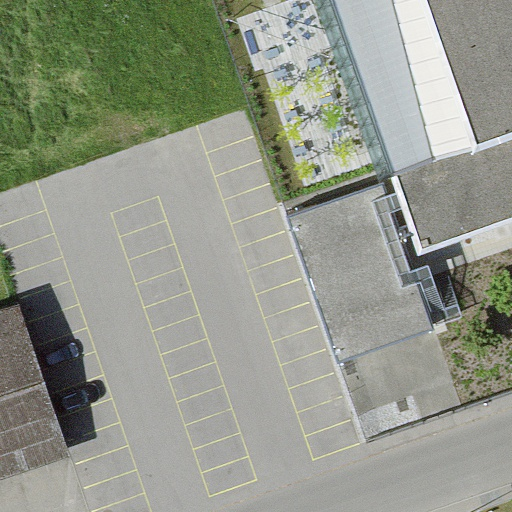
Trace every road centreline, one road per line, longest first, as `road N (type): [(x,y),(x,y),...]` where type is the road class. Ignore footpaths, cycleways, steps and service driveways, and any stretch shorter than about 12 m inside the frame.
road 1 (unknown): [(332,511),(224,220),(202,175),(163,159),(116,167),(89,183),(77,214),(79,259),(170,511)]
road 2 (unclassified): [(511,451),(340,511)]
